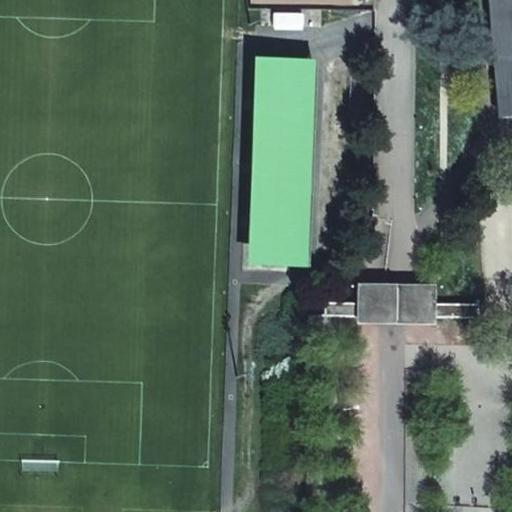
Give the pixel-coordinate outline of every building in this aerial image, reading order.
[(511,0),(483,0),(494,121),(511,118),(511,0)] [(313,58),(252,57),(245,268),(307,270),(313,58)] [(356,302),(356,315),(434,315),(435,302),(435,283),(356,283),(356,302)] [(321,314),(356,315),(356,302),(321,302),(321,314)] [(434,315),(484,315),(484,303),(435,302),(434,315)]
